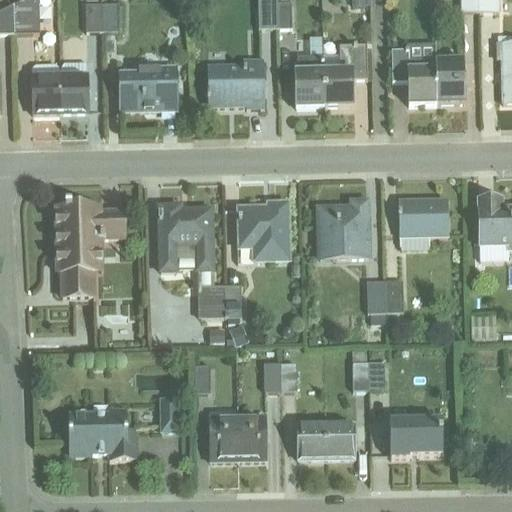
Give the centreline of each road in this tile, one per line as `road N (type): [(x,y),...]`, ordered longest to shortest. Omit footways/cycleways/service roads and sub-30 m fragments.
road 1 (residential): [(0,166),(511,154)]
road 2 (residential): [(6,340),(0,166)]
road 3 (residential): [(6,340),(13,511)]
